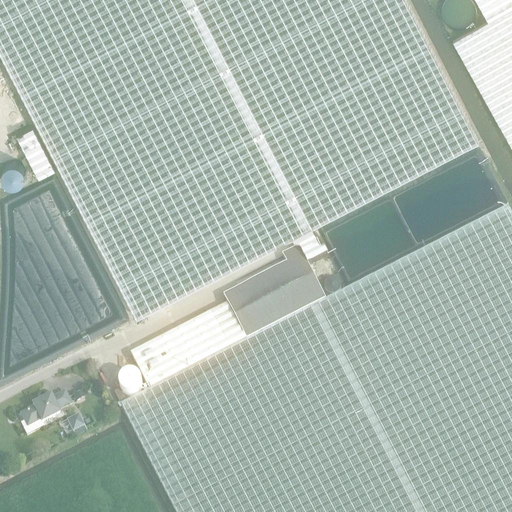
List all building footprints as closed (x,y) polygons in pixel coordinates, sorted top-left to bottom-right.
[(0,0),(0,59),(138,316),(277,245),(293,237),(310,228),(343,211),(348,208),(479,141),(406,0),(0,0)] [(511,0),(477,0),(489,21),(454,40),(511,145),(511,0)] [(33,126),(17,134),(40,178),(56,170),(33,126)] [(30,164),(26,157),(22,159),(26,167),(30,164)] [(24,165),(23,163),(21,162),(20,161),(18,160),(16,160),(14,160),(12,160),(10,161),(8,162),(7,163),(5,164),(4,166),(3,168),(3,170),(3,172),(3,174),(3,176),(4,177),(5,179),(7,181),(8,182),(10,183),(12,183),(14,183),(16,183),(18,183),(20,182),(22,181),(23,180),(24,178),(25,176),(26,174),(26,172),(26,170),(26,168),(25,167),(24,165)] [(175,511),(511,511),(511,216),(507,207),(327,301),(299,248),(282,256),(287,264),(224,297),(228,305),(131,355),(150,391),(121,406),(175,511)] [(141,380),(139,379),(138,377),(136,376),(134,376),(132,375),(130,375),(129,375),(127,376),(125,377),(123,378),(122,380),(121,381),(120,383),(120,385),(119,387),(120,389),(120,391),(121,392),(122,394),(123,395),(125,397),(127,398),(129,398),(131,398),(133,398),(135,398),(136,397),(138,396),(140,395),(141,393),(142,391),(142,389),(143,388),(143,386),(142,384),(142,382),(141,380)] [(82,391),(73,396),(76,402),(85,397),(82,391)] [(126,402),(120,391),(115,393),(121,405),(126,402)] [(34,408),(21,415),(25,422),(21,424),(27,436),(45,427),(42,423),(59,414),(58,411),(71,405),(65,392),(52,399),(50,396),(33,405),(34,408)] [(78,415),(67,421),(73,432),(76,438),(87,433),(84,427),(84,426),(78,415)]
